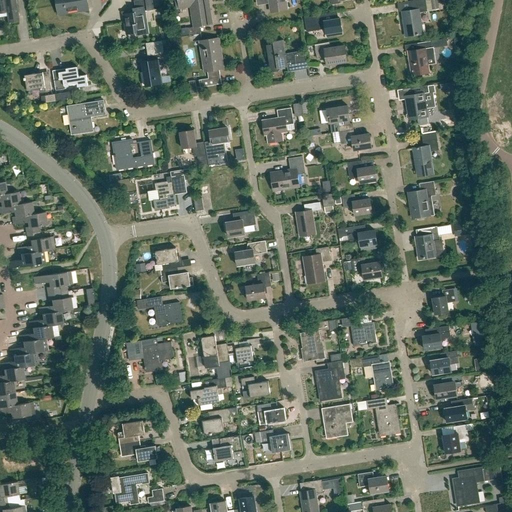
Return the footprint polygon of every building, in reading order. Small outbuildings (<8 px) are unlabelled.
[(0,0),(0,16),(7,16),(8,23),(19,21),(15,0),(0,0)] [(55,0),(58,15),(88,10),(86,0),(55,0)] [(148,34),(144,11),(152,10),(150,0),(139,0),(134,1),(135,8),(133,8),(133,12),(124,13),(127,35),(136,33),(137,36),(148,34)] [(213,24),(208,0),(177,0),(178,0),(179,9),(190,8),(193,27),(188,28),(189,36),(201,34),(199,26),(213,24)] [(269,0),(271,12),(287,10),(285,0),(269,0)] [(405,36),(422,34),(419,12),(427,11),(425,0),(418,0),(409,1),(410,10),(402,12),(405,36)] [(314,17),(304,18),(307,31),(325,28),(326,34),(327,37),(342,35),(342,31),(340,19),(326,21),(325,15),(314,17)] [(222,84),(220,69),(224,69),(219,40),(215,40),(215,38),(199,40),(201,51),(207,50),(208,56),(205,57),(207,71),(211,71),(212,78),(199,80),(200,87),(222,84)] [(285,54),(283,40),(283,39),(273,41),(273,44),(266,45),(270,72),(278,70),(278,68),(287,67),(286,60),(294,59),(296,70),(307,69),(304,51),(285,54)] [(146,86),(163,83),(160,65),(166,64),(162,41),(149,43),(152,60),(142,62),(146,86)] [(417,50),(408,52),(412,75),(429,72),(427,64),(434,63),(432,48),(431,48),(430,42),(416,44),(417,50)] [(330,48),(330,43),(314,45),(316,56),(326,55),(327,65),(347,62),(344,46),(330,48)] [(79,76),(77,67),(61,69),(60,72),(59,72),(60,80),(54,81),(56,90),(65,88),(65,86),(77,84),(78,87),(88,85),(86,75),(79,76)] [(44,83),(43,72),(25,75),(27,90),(40,88),(41,92),(51,90),(50,82),(44,83)] [(409,119),(409,120),(417,118),(418,124),(419,126),(427,125),(428,123),(427,117),(426,108),(436,107),(433,92),(435,92),(434,85),(428,86),(411,88),(412,96),(405,97),(408,113),(406,115),(406,118),(409,119)] [(54,94),(55,101),(64,100),(63,93),(54,94)] [(44,96),(45,103),(55,101),(54,94),(44,96)] [(90,121),(90,117),(106,114),(103,100),(67,106),(72,135),(94,131),(92,121),(90,121)] [(339,132),(353,129),(352,119),(350,120),(347,105),(327,109),(320,111),(322,123),(329,122),(329,123),(343,121),(344,124),(338,125),(339,132)] [(283,141),(281,132),(287,132),(286,125),(294,124),(291,108),(277,110),(279,118),(262,121),(265,135),(267,135),(268,143),(283,141)] [(211,141),(204,142),(208,165),(208,166),(227,162),(220,163),(219,153),(224,152),(222,142),(224,142),(229,141),(227,128),(209,131),(211,141)] [(353,129),(339,132),(341,144),(352,143),(354,150),(371,148),(369,134),(354,136),(353,129)] [(208,165),(204,142),(196,143),(194,130),(180,133),(182,149),(192,147),(194,157),(197,156),(199,167),(208,165)] [(132,159),(130,144),(133,144),(132,139),(112,142),(116,170),(154,164),(151,140),(139,142),(141,157),(132,159)] [(418,176),(433,174),(429,152),(439,151),(437,139),(425,141),(426,146),(413,148),(418,176)] [(245,148),(238,148),(239,160),(246,159),(245,148)] [(283,190),(299,187),(298,175),(305,174),(303,156),(288,159),(290,170),(271,173),(273,189),(283,187),(283,190)] [(361,161),(347,163),(350,178),(359,176),(360,183),(377,180),(374,166),(363,168),(361,161)] [(157,200),(154,200),(155,209),(158,209),(169,207),(169,205),(177,204),(175,193),(178,193),(177,189),(186,188),(185,179),(190,178),(191,178),(189,170),(189,169),(170,172),(171,177),(166,177),(167,182),(154,184),(155,191),(158,190),(159,200),(157,200)] [(413,218),(429,215),(433,215),(430,196),(436,195),(434,182),(419,184),(420,191),(408,193),(413,218)] [(10,205),(20,203),(18,192),(7,194),(7,193),(0,194),(0,202),(1,206),(0,206),(0,213),(11,212),(11,211),(10,205)] [(355,201),(354,195),(342,197),(344,209),(354,207),(355,215),(372,212),(370,199),(355,201)] [(337,211),(336,197),(325,197),(326,212),(337,211)] [(196,211),(197,211),(204,210),(202,198),(194,199),(196,211)] [(23,215),(33,214),(32,202),(20,204),(20,203),(10,205),(11,211),(13,211),(14,217),(12,217),(13,224),(24,222),(24,221),(23,215)] [(300,236),(316,233),(312,211),(321,209),(320,203),(305,205),(306,211),(296,213),(300,236)] [(254,210),(238,213),(239,221),(227,223),(227,222),(223,223),(225,232),(228,231),(228,236),(245,234),(245,233),(256,231),(254,225),(256,224),(254,210)] [(26,235),(39,232),(38,226),(47,225),(45,212),(33,214),(23,215),(24,221),(26,221),(27,226),(25,227),(26,235)] [(457,224),(454,225),(455,236),(470,234),(468,221),(457,223),(457,224)] [(362,232),(361,226),(338,229),(340,242),(359,239),(360,246),(361,250),(377,248),(376,244),(377,244),(375,230),(362,232)] [(426,235),(416,237),(419,259),(435,256),(444,255),(441,240),(439,240),(437,227),(425,229),(426,235)] [(29,253),(43,251),(51,250),(49,237),(40,238),(39,232),(26,235),(27,242),(30,242),(31,247),(28,247),(29,253)] [(237,265),(255,262),(254,254),(267,252),(265,241),(248,244),(249,250),(235,252),(237,265)] [(29,253),(28,247),(28,246),(17,248),(18,255),(20,254),(21,260),(19,261),(18,260),(7,262),(8,269),(45,263),(43,251),(29,253)] [(307,283),(325,281),(322,262),(331,260),(329,247),(316,249),(317,255),(303,257),(307,283)] [(163,270),(178,268),(182,267),(181,261),(178,261),(176,248),(155,251),(157,265),(162,264),(163,270)] [(364,257),(351,259),(353,272),(363,271),(364,279),(382,276),(380,262),(365,265),(364,257)] [(135,265),(137,272),(145,271),(144,263),(135,265)] [(178,268),(163,270),(161,270),(162,276),(161,276),(162,283),(170,281),(171,289),(194,285),(193,278),(189,278),(188,272),(179,274),(178,268)] [(66,272),(33,277),(34,284),(46,282),(45,281),(48,281),(49,287),(46,287),(47,294),(60,292),(67,291),(66,285),(68,284),(72,284),(70,271),(66,272)] [(248,300),(265,297),(264,287),(271,286),(269,273),(257,275),(258,284),(245,286),(248,300)] [(467,301),(476,299),(473,282),(464,284),(467,301)] [(455,301),(453,289),(442,291),(443,296),(432,298),(435,314),(448,312),(446,301),(450,300),(450,302),(455,301)] [(60,292),(47,294),(49,301),(51,300),(52,307),(49,307),(50,313),(61,311),(72,309),(70,297),(68,297),(67,291),(60,292)] [(163,305),(162,297),(144,299),(146,308),(154,307),(155,316),(157,315),(158,325),(181,322),(178,302),(163,305)] [(49,306),(38,308),(39,314),(39,315),(41,314),(42,320),(40,321),(41,327),(51,325),(63,323),(61,311),(50,313),(49,307),(49,306)] [(359,324),(358,316),(341,319),(343,327),(351,326),(352,337),(354,346),(369,344),(369,346),(373,345),(373,344),(377,343),(373,322),(359,324)] [(40,320),(28,322),(29,328),(29,329),(32,328),(33,334),(30,335),(31,340),(42,339),(46,338),(53,337),(51,325),(41,327),(40,321),(40,320)] [(312,332),(300,334),(303,352),(302,352),(303,361),(309,361),(310,361),(312,361),(312,360),(324,358),(320,331),(329,329),(328,321),(311,324),(312,332)] [(425,350),(442,347),(440,339),(450,337),(448,326),(437,327),(438,333),(423,336),(425,350)] [(30,334),(19,335),(19,336),(20,342),(23,342),(24,348),(21,349),(22,354),(32,353),(37,352),(44,351),(43,351),(45,350),(47,350),(46,338),(42,339),(31,340),(30,335),(30,334)] [(228,356),(226,344),(216,345),(214,335),(201,337),(206,368),(220,366),(218,357),(220,357),(221,362),(229,361),(228,356)] [(132,342),(133,348),(135,360),(143,359),(145,372),(162,370),(161,360),(174,358),(171,342),(158,344),(157,338),(132,342)] [(239,348),(238,342),(226,344),(228,356),(236,354),(238,369),(254,366),(251,346),(239,348)] [(21,347),(9,349),(10,356),(13,356),(14,362),(11,362),(12,368),(22,366),(23,367),(34,365),(39,364),(37,352),(32,353),(22,354),(21,349),(21,347)] [(441,359),(430,360),(432,374),(451,372),(450,364),(457,363),(456,357),(458,357),(457,350),(440,353),(441,359)] [(374,377),(376,391),(393,388),(389,362),(379,364),(377,356),(362,358),(363,366),(365,379),(374,377)] [(12,368),(11,362),(11,361),(0,363),(0,364),(1,370),(3,370),(4,376),(2,376),(3,382),(13,380),(25,379),(23,367),(22,366),(12,368)] [(320,401),(341,398),(338,379),(344,378),(342,361),(328,364),(329,369),(315,372),(320,401)] [(489,370),(488,362),(477,363),(478,371),(489,370)] [(174,374),(175,383),(186,381),(185,373),(174,374)] [(0,394),(15,392),(13,380),(3,382),(2,376),(2,375),(0,375),(0,394)] [(436,398),(456,395),(455,387),(463,386),(461,375),(446,377),(447,383),(434,385),(436,398)] [(255,383),(254,377),(240,379),(242,386),(248,385),(249,391),(242,392),(243,398),(270,394),(268,381),(255,383)] [(197,389),(190,391),(191,399),(198,398),(199,405),(219,402),(218,394),(223,394),(222,388),(226,388),(225,378),(211,380),(212,386),(204,387),(204,388),(197,389)] [(17,404),(15,392),(0,394),(0,413),(8,413),(8,412),(7,406),(17,404)] [(446,422),(467,419),(466,411),(473,409),(472,398),(456,401),(457,406),(444,408),(446,422)] [(381,406),(380,399),(366,401),(368,409),(375,408),(379,436),(400,433),(398,418),(395,419),(393,404),(381,406)] [(17,404),(7,406),(8,412),(10,411),(11,417),(8,418),(10,425),(22,423),(21,416),(30,415),(35,414),(33,401),(28,402),(17,404)] [(271,410),(270,403),(257,405),(258,412),(264,411),(265,417),(259,418),(260,425),(286,421),(284,408),(271,410)] [(326,439),(348,435),(345,417),(351,416),(349,404),(334,406),(335,414),(322,416),(326,439)] [(204,434),(224,431),(223,423),(230,422),(228,409),(215,411),(216,418),(202,420),(204,434)] [(119,444),(139,441),(138,435),(144,434),(142,420),(122,424),(123,432),(118,433),(119,444)] [(445,453),(460,450),(459,440),(468,438),(466,424),(453,426),(454,433),(442,435),(445,453)] [(274,436),(273,430),(260,432),(261,442),(270,441),(272,453),(291,450),(288,433),(274,436)] [(215,461),(233,458),(233,453),(241,451),(239,435),(225,438),(226,446),(213,448),(215,461)] [(139,441),(119,444),(121,456),(136,454),(137,461),(157,458),(155,445),(140,447),(139,441)] [(482,469),(483,474),(453,479),(457,505),(479,502),(475,482),(496,479),(497,485),(503,484),(500,466),(482,469)] [(373,478),(372,472),(357,474),(359,487),(369,485),(371,493),(388,490),(386,476),(373,478)] [(149,483),(148,473),(118,477),(118,476),(110,477),(113,493),(114,493),(116,503),(129,501),(130,504),(139,503),(136,484),(142,483),(142,484),(149,483)] [(51,476),(42,478),(43,485),(52,483),(51,476)] [(303,511),(318,511),(315,494),(323,492),(321,480),(309,482),(310,490),(300,491),(303,511)] [(18,493),(16,481),(0,483),(0,502),(18,500),(17,493),(18,493)] [(148,503),(164,501),(163,495),(162,489),(152,490),(153,497),(147,497),(148,503)] [(233,510),(233,511),(255,511),(254,496),(239,499),(241,509),(233,510)] [(384,498),(362,502),(364,511),(392,511),(391,504),(385,505),(384,498)] [(1,511),(26,511),(25,505),(24,500),(24,499),(18,500),(0,502),(0,509),(1,510),(1,511)] [(233,511),(233,510),(227,511),(225,501),(210,503),(211,511),(233,511)]
